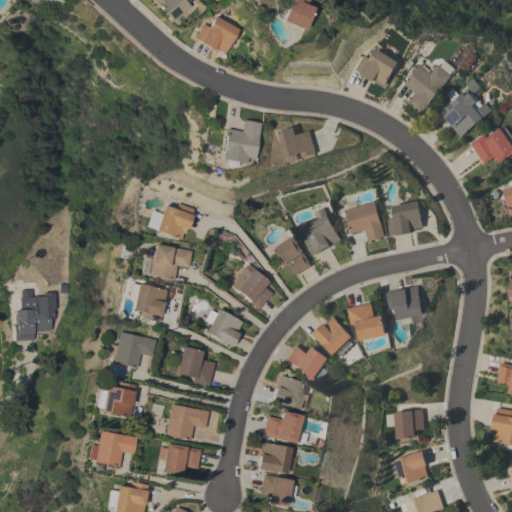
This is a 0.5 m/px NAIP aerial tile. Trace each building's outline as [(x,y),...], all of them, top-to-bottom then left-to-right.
[(171,21),(155,3),(152,0),(183,0),(188,6),(171,21)] [(277,20),(286,0),(304,0),(302,3),(309,6),(299,30),(277,20)] [(237,29),(223,53),(216,49),(216,50),(212,48),(211,49),(198,42),(199,41),(193,38),(201,23),(207,27),(213,15),(237,29)] [(381,51),(387,41),(399,49),(393,58),(398,62),(384,85),(378,81),(377,83),(373,80),(372,81),(360,73),(354,69),(363,55),(369,58),(375,47),(381,51)] [(419,64),(430,73),(437,64),(451,75),(420,113),(407,102),(414,93),(403,84),(419,64)] [(451,101),(445,93),(451,88),(458,95),(462,92),(465,96),(469,92),(469,93),(472,91),(483,104),(485,102),(492,110),(460,136),(439,111),(451,101)] [(233,161),(232,167),(221,165),(222,159),(218,158),(224,128),(238,131),(240,119),(257,122),(250,158),(243,157),(242,163),(233,161)] [(316,153),(285,163),(284,158),(282,159),(273,132),(292,126),(295,134),(309,130),(316,153)] [(483,134),(486,138),(493,132),(491,130),(495,127),(496,130),(500,127),(501,129),(505,127),(511,135),(511,139),(510,141),(511,143),(511,154),(501,163),(495,155),(484,163),(470,143),(483,134)] [(508,187),(507,181),(511,179),(511,214),(510,215),(502,189),(508,187)] [(416,200),(422,227),(415,228),(415,230),(410,231),(411,232),(396,235),(396,234),(390,235),(386,219),(393,218),(391,205),(416,200)] [(380,223),(384,236),(368,241),(364,229),(350,233),(342,205),(354,201),(355,206),(373,201),(380,223)] [(153,229),(143,226),(149,210),(159,214),(162,205),(173,209),(176,203),(191,208),(189,214),(190,214),(185,229),(184,228),(182,233),(181,232),(178,239),(153,230),(153,229)] [(340,240),(311,255),(303,240),(305,239),(300,231),(304,229),(302,227),(317,219),(313,212),(322,207),(340,240)] [(311,265),(293,275),(286,263),(279,267),(268,250),(293,235),(311,265)] [(139,273),(142,257),(150,258),(151,258),(151,257),(145,256),(146,250),(151,251),(153,243),(160,245),(160,243),(164,244),(163,246),(176,248),(176,247),(189,250),(186,267),(174,265),(172,279),(147,275),(139,273)] [(254,269),(253,270),(266,282),(262,286),(269,293),(256,308),(229,285),(247,264),(254,269)] [(137,279),(156,283),(155,288),(165,290),(157,322),(140,318),(142,312),(130,309),(132,299),(125,297),(128,285),(132,286),(133,283),(136,284),(136,283),(137,279)] [(424,314),(397,319),(395,308),(389,309),(386,292),(418,285),(424,314)] [(371,302),(374,316),(382,314),(386,335),(359,340),(356,323),(350,324),(347,308),(371,302)] [(49,330),(31,331),(32,339),(12,340),(11,323),(14,323),(13,310),(29,309),(29,308),(48,307),(49,330)] [(240,322),(234,332),(236,333),(229,346),(203,332),(216,309),(240,322)] [(352,344),(340,356),(336,352),(332,355),(312,333),(323,323),(324,325),(333,316),(352,336),(348,340),(352,344)] [(112,355),(105,353),(107,344),(114,345),(117,331),(153,339),(150,356),(137,353),(134,367),(110,362),(112,355)] [(322,366),(326,370),(317,383),(312,380),(311,380),(283,360),(295,344),(306,353),(312,346),(328,358),(322,366)] [(200,351),(198,359),(212,362),(206,386),(190,382),(191,377),(174,373),(175,372),(165,370),(166,363),(176,365),(178,357),(169,355),(170,350),(179,353),(181,346),(200,351)] [(511,393),(508,393),(509,384),(495,382),(499,362),(511,364),(511,393)] [(301,393),(307,395),(302,409),(297,407),(296,409),(283,405),(269,400),(278,375),(305,384),(301,393)] [(99,408),(93,407),(97,385),(103,386),(103,385),(115,388),(116,381),(133,385),(127,418),(117,416),(117,415),(98,411),(99,408)] [(193,408),(206,411),(203,427),(191,425),(188,440),(164,435),(170,404),(193,408)] [(511,443),(492,440),(493,433),(492,433),(493,428),(491,428),(494,413),(495,413),(496,407),(511,410),(511,417),(511,443)] [(411,410),(411,411),(421,409),(423,429),(413,430),(414,436),(395,438),(392,412),(411,410)] [(296,432),(304,434),(301,443),(293,441),(293,443),(260,435),(265,415),(278,419),(280,410),(300,415),(296,432)] [(116,466),(92,461),(92,460),(85,458),(88,444),(95,445),(98,430),(121,435),(121,434),(134,436),(131,453),(119,451),(116,466)] [(287,457),(294,458),(292,469),(285,467),(284,473),(271,471),(255,468),(258,453),(260,454),(262,442),(289,447),(287,457)] [(185,446),(184,447),(198,449),(195,468),(181,466),(179,475),(160,471),(162,459),(156,458),(158,447),(164,448),(165,443),(185,446)] [(393,478),(388,462),(394,460),(394,459),(408,455),(407,454),(422,450),(426,465),(424,465),(427,476),(401,484),(399,476),(393,478)] [(288,485),(293,486),(291,497),(286,496),(284,506),(265,502),(267,496),(257,494),(261,474),(289,480),(288,485)] [(114,490),(115,485),(128,487),(129,481),(146,484),(140,511),(115,511),(110,511),(111,506),(105,505),(108,489),(114,490)] [(443,507),(430,511),(401,511),(398,504),(423,495),(422,492),(427,490),(428,493),(437,489),(443,507)]
